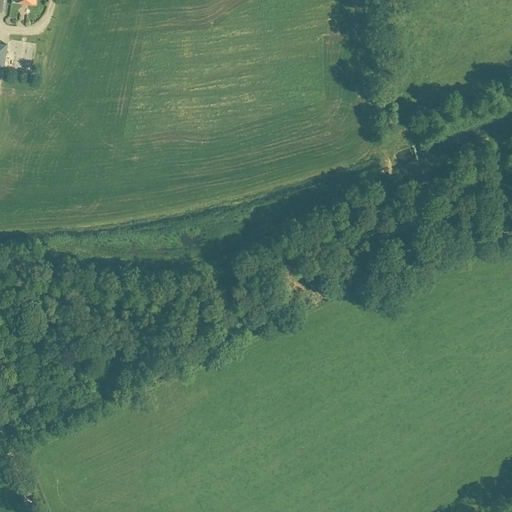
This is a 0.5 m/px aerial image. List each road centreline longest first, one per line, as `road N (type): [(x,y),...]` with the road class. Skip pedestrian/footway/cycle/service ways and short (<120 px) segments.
road 1 (track): [(511,129),(471,147),(441,182),(388,196),(218,277),(160,288),(0,262)]
road 2 (track): [(384,0),(388,196)]
